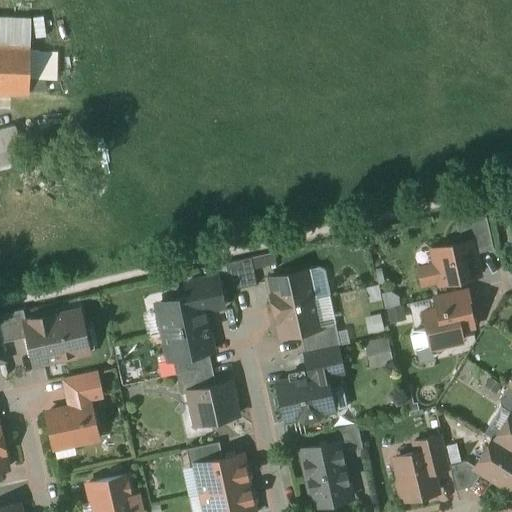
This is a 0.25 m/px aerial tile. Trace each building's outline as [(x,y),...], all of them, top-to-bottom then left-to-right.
[(32,23),(0,21),(0,95),(29,97),(32,23)] [(486,217),(457,223),(461,243),(472,240),(476,254),(493,250),(486,217)] [(461,243),(432,249),(434,262),(432,265),(437,283),(440,285),(479,276),(477,268),(474,266),(473,259),(476,254),(472,240),(461,243)] [(251,258),(226,264),(231,291),(256,285),(251,258)] [(432,265),(417,268),(421,286),(437,283),(432,265)] [(305,271),(268,279),(273,301),(272,301),(273,308),(314,299),(311,282),(306,280),(305,271)] [(217,277),(187,284),(190,297),(200,295),(204,312),(224,307),(217,277)] [(467,291),(434,299),(436,310),(468,303),(470,311),(472,310),(467,291)] [(190,297),(177,300),(171,297),(164,299),(161,303),(163,310),(158,311),(163,334),(207,324),(204,312),(200,295),(190,297)] [(314,299),(273,308),(275,316),(277,315),(282,337),(301,333),(318,330),(318,328),(316,321),(318,316),(314,299)] [(436,310),(422,314),(425,329),(430,348),(432,348),(436,351),(443,349),(445,346),(463,342),(460,330),(474,327),(470,311),(468,303),(436,310)] [(23,310),(0,315),(0,333),(0,335),(2,343),(28,338),(25,324),(26,324),(23,310)] [(79,312),(53,318),(53,316),(30,321),(31,323),(26,324),(25,324),(28,338),(34,365),(59,360),(62,362),(73,359),(76,356),(88,353),(79,312)] [(207,324),(163,334),(165,343),(163,345),(165,355),(173,360),(208,353),(213,352),(207,324)] [(336,324),(318,328),(318,330),(301,333),(305,354),(337,347),(341,346),(336,324)] [(425,329),(413,332),(410,336),(414,349),(417,351),(430,348),(425,329)] [(365,341),(371,367),(395,362),(388,335),(365,341)] [(337,347),(305,354),(310,377),(325,374),(325,375),(342,372),(337,347)] [(208,353),(173,360),(176,374),(162,377),(162,378),(176,375),(212,368),(208,353)] [(212,368),(176,375),(181,395),(188,394),(188,392),(216,386),(212,368)] [(95,372),(63,379),(67,395),(86,391),(99,389),(95,372)] [(310,377),(278,384),(286,421),(299,418),(304,421),(318,418),(321,414),(327,412),(323,395),(329,394),(325,375),(325,374),(310,377)] [(216,386),(188,392),(188,394),(194,417),(204,415),(205,423),(210,426),(219,424),(222,419),(237,416),(230,383),(216,386)] [(511,388),(508,386),(499,401),(501,407),(511,413),(511,412),(511,388)] [(67,395),(70,408),(46,414),(54,449),(97,439),(86,391),(67,395)] [(511,412),(511,413),(511,414),(511,420),(507,428),(503,426),(494,440),(494,441),(511,452),(511,412)] [(357,424),(333,429),(336,443),(337,443),(340,455),(362,450),(357,424)] [(442,436),(414,442),(417,453),(427,451),(432,474),(450,469),(449,466),(442,436)] [(511,452),(494,441),(494,440),(493,439),(483,455),(487,457),(479,470),(475,467),(474,469),(481,473),(508,490),(511,483),(511,452)] [(219,443),(186,450),(190,467),(195,466),(195,465),(223,459),(219,443)] [(306,476),(343,468),(340,455),(337,443),(336,443),(301,451),(306,476)] [(417,453),(398,458),(401,472),(398,478),(399,483),(399,484),(401,495),(403,496),(404,501),(437,494),(432,474),(427,451),(417,453)] [(223,459),(195,465),(195,466),(201,495),(248,485),(247,482),(250,477),(248,467),(244,464),(242,455),(223,459)] [(475,467),(466,462),(449,466),(450,469),(455,491),(473,487),(481,473),(474,469),(475,467)] [(343,468),(306,476),(313,507),(351,498),(344,468),(343,468)] [(127,476),(88,484),(93,505),(94,511),(137,511),(135,498),(131,496),(127,476)] [(248,485),(201,495),(205,511),(254,511),(253,506),(255,502),(253,491),(249,489),(248,485)]
